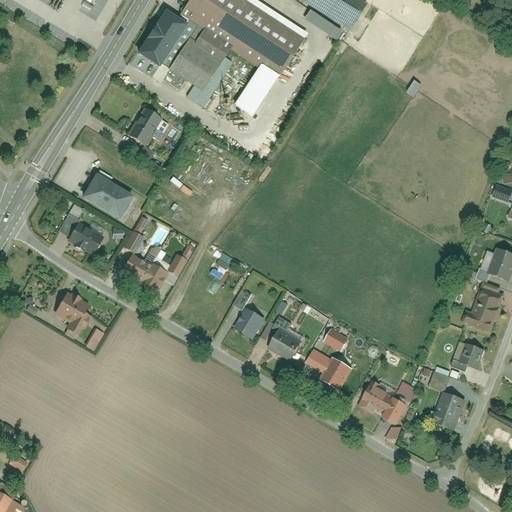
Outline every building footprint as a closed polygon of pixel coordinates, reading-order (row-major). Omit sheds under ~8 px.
[(310,33),(258,0),(193,0),(184,16),(199,26),(233,48),(261,66),(281,78),(310,33)] [(369,3),(363,0),(305,0),(305,1),(353,30),(369,3)] [(303,19),(335,42),(341,34),(308,11),(303,19)] [(182,27),(162,14),(135,55),(155,68),(182,27)] [(233,48),(199,26),(171,70),(204,92),(233,48)] [(281,78),(261,66),(240,99),(259,111),(281,78)] [(414,98),(421,86),(413,81),(406,93),(414,98)] [(165,122),(146,109),(129,136),(149,148),(165,122)] [(139,155),(149,158),(151,151),(141,148),(139,155)] [(99,175),(85,199),(123,222),(137,198),(99,175)] [(511,190),(496,185),(491,197),(508,203),(511,192),(511,190)] [(72,206),(69,216),(79,219),(82,209),(72,206)] [(142,219),(137,232),(141,234),(146,220),(142,219)] [(106,239),(81,225),(70,244),(95,258),(106,239)] [(182,259),(187,261),(193,249),(188,247),(182,259)] [(511,278),(511,254),(500,250),(491,273),(511,281),(511,278)] [(223,253),(210,273),(220,280),(234,261),(223,253)] [(167,278),(132,258),(122,276),(157,296),(167,278)] [(507,297),(483,288),(469,324),(492,333),(507,297)] [(242,290),(233,305),(242,311),(251,295),(242,290)] [(93,311),(68,297),(55,318),(71,328),(67,334),(77,340),(93,311)] [(281,302),(276,312),(282,315),(287,305),(281,302)] [(264,322),(246,312),(235,332),(252,342),(264,322)] [(95,329),(84,347),(93,352),(103,334),(95,329)] [(342,352),(348,341),(331,331),(324,343),(342,352)] [(302,347),(279,334),(269,351),(292,364),(302,347)] [(486,351),(469,344),(462,362),(480,369),(486,351)] [(338,392),(349,369),(332,360),(320,382),(338,392)] [(436,368),(432,378),(447,383),(450,372),(436,368)] [(396,396),(411,403),(417,389),(402,383),(396,396)] [(373,384),(361,405),(400,426),(412,405),(373,384)] [(466,401),(446,394),(435,423),(456,431),(466,401)] [(0,441),(9,447),(15,434),(0,426),(0,441)] [(399,440),(399,428),(389,428),(388,440),(399,440)] [(13,455),(8,465),(22,472),(27,462),(13,455)] [(0,511),(7,511),(14,500),(0,491),(0,511)] [(24,511),(27,507),(14,500),(7,511),(24,511)]
